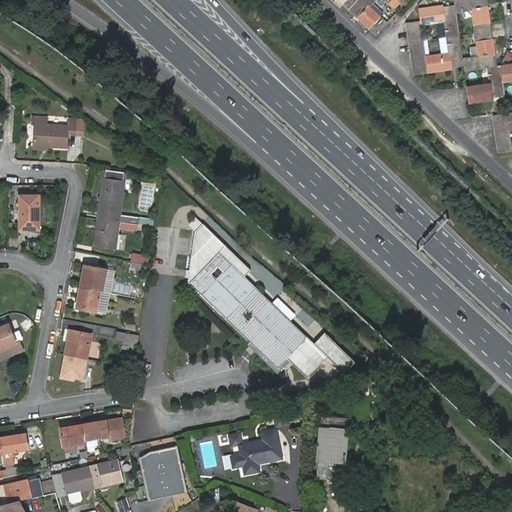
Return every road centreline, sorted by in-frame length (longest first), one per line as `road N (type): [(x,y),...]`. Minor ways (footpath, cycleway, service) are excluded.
road 1 (motorway): [(62,0),(403,260)]
road 2 (motorway): [(121,0),(403,260)]
road 3 (motorway): [(511,314),(295,114)]
road 4 (residential): [(319,0),(511,183)]
road 5 (residential): [(57,277),(76,179),(1,168)]
road 6 (motorway): [(295,114),(171,0)]
road 7 (motorway): [(403,260),(511,359)]
road 8 (motorway): [(295,114),(211,0)]
road 9 (residential): [(57,277),(32,409)]
road 10 (residential): [(32,409),(153,393)]
